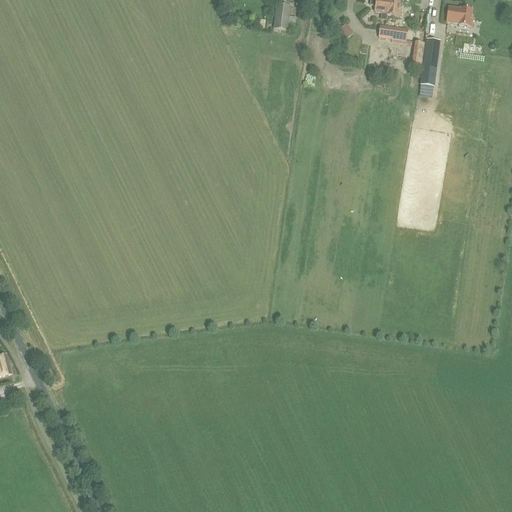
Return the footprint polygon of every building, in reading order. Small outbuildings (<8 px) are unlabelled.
[(371,0),(371,6),(376,7),(375,13),(382,14),(382,20),(387,21),(387,16),(387,15),(389,0),(371,0)] [(400,0),(389,0),(387,15),(387,16),(401,18),(401,10),(400,10),(401,0),(400,0)] [(304,2),(297,1),(296,9),(303,9),(304,2)] [(291,7),(277,6),(274,30),(288,32),(289,25),(295,26),(296,19),(290,18),(291,7)] [(472,20),(473,10),(461,9),(461,10),(449,8),(447,23),(459,25),(459,26),(472,28),(473,21),(472,20)] [(380,26),(378,38),(406,43),(408,31),(380,26)] [(440,41),(426,39),(420,84),(434,86),(440,41)] [(421,70),(424,46),(425,44),(415,43),(412,68),(421,70)] [(464,52),(480,52),(480,63),(485,63),(486,46),(465,45),(464,52)] [(7,355),(0,356),(0,378),(12,376),(7,355)]
